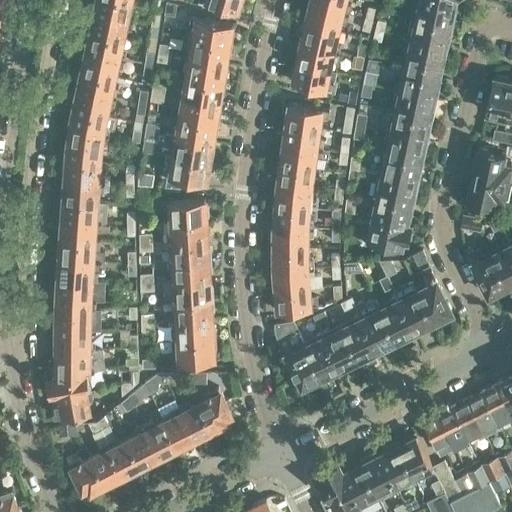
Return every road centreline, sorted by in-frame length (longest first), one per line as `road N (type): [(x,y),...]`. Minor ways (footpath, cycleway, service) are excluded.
road 1 (residential): [(281,454),(252,351),(241,230),(277,0)]
road 2 (residential): [(511,26),(491,23),(481,37),(442,226),(492,348)]
road 3 (residential): [(13,351),(26,325),(35,150),(63,0)]
road 4 (residential): [(492,348),(281,454)]
road 5 (residential): [(34,0),(0,224)]
road 6 (residential): [(55,511),(27,429),(13,351)]
road 7 (residential): [(281,454),(165,511)]
